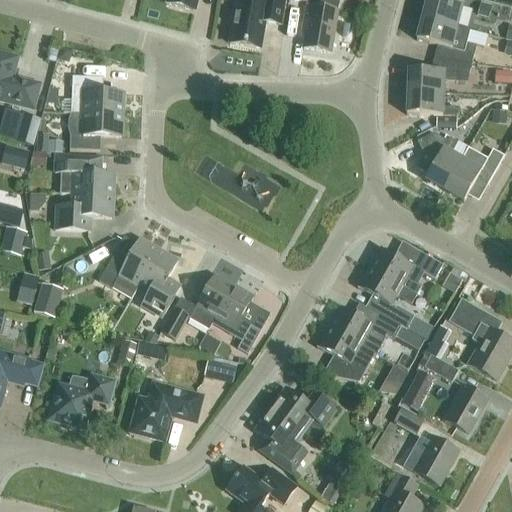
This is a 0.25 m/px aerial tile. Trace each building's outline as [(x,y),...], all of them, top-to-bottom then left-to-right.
[(166,0),(166,5),(195,13),(197,0),(166,0)] [(237,0),(229,45),(260,50),(264,23),(280,26),(284,0),(237,0)] [(290,0),(290,1),(306,4),(303,24),(307,24),(302,50),(330,55),(337,14),(339,0),(290,0)] [(432,0),(426,0),(421,20),(467,32),(472,12),(461,9),(462,7),(432,0)] [(467,32),(421,20),(416,42),(444,49),(440,61),(471,65),(476,47),(464,44),(467,32)] [(12,79),(17,59),(0,54),(0,102),(32,111),(39,86),(12,79)] [(440,61),(439,73),(407,72),(407,94),(443,95),(443,83),(467,84),(471,65),(440,61)] [(511,86),(511,82),(511,73),(495,72),(494,85),(511,86)] [(63,115),(70,115),(122,117),(123,95),(102,94),(103,80),(72,78),(71,103),(63,102),(61,104),(61,112),(63,115)] [(442,108),(443,95),(407,94),(406,116),(455,118),(455,109),(442,108)] [(122,117),(70,115),(68,122),(67,130),(70,137),(69,151),(99,153),(100,138),(121,139),(122,117)] [(16,143),(33,148),(40,121),(24,116),(16,143)] [(436,120),(436,129),(455,130),(455,120),(436,120)] [(429,153),(438,158),(425,182),(444,193),(461,161),(451,155),(457,144),(449,139),(447,142),(433,135),(416,143),(423,156),(429,153)] [(37,137),(36,153),(58,155),(59,143),(48,142),(48,138),(37,137)] [(6,147),(2,161),(14,164),(12,168),(24,171),(29,153),(6,147)] [(463,204),(476,180),(487,186),(503,158),(492,152),(487,161),(468,150),(461,161),(444,193),(463,204)] [(60,174),(60,197),(72,197),(112,199),(113,176),(101,176),(102,159),(54,157),(53,174),(60,174)] [(72,197),(71,208),(55,207),(54,232),(90,234),(90,220),(111,221),(112,199),(72,197)] [(8,230),(3,252),(20,257),(26,234),(8,230)] [(138,288),(158,252),(139,241),(129,259),(116,252),(99,284),(111,291),(114,286),(133,298),(139,288),(138,288)] [(413,268),(380,249),(368,269),(416,297),(417,297),(422,287),(414,283),(420,272),(435,281),(443,267),(421,254),(413,268)] [(178,263),(158,252),(138,288),(139,288),(149,294),(141,308),(162,320),(180,289),(167,281),(178,263)] [(38,272),(51,270),(48,254),(36,256),(38,272)] [(391,309),(392,307),(397,297),(411,305),(416,297),(368,269),(357,289),(390,308),(391,309)] [(443,288),(459,297),(467,283),(451,274),(443,288)] [(39,280),(24,276),(21,287),(36,291),(39,280)] [(209,331),(214,321),(233,288),(213,276),(195,308),(180,299),(160,334),(175,343),(188,320),(209,331)] [(41,285),(34,314),(47,318),(55,289),(41,285)] [(251,327),(241,321),(253,299),(233,288),(214,321),(231,331),(228,336),(241,344),(237,351),(248,356),(260,334),(250,328),(251,327)] [(511,344),(495,335),(502,323),(461,300),(448,322),(474,337),(471,341),(480,346),(468,367),(496,383),(511,354),(511,344)] [(406,332),(414,319),(392,307),(391,309),(390,308),(384,320),(406,332)] [(378,316),(372,328),(339,309),(327,329),(374,355),(376,357),(387,337),(393,341),(400,329),(378,316)] [(427,343),(434,330),(415,320),(407,333),(427,343)] [(357,384),(364,373),(374,355),(327,329),(316,349),(333,358),(324,374),(334,380),(357,384)] [(214,358),(222,345),(207,336),(196,355),(214,358)] [(130,370),(136,346),(122,342),(116,366),(130,370)] [(139,361),(166,362),(166,346),(139,346),(139,361)] [(30,362),(7,355),(0,353),(0,408),(8,380),(37,388),(43,366),(30,362)] [(451,385),(458,372),(431,358),(424,370),(451,385)] [(229,383),(233,368),(217,364),(213,379),(229,383)] [(386,390),(400,394),(406,371),(392,367),(386,390)] [(58,386),(48,422),(84,432),(92,403),(108,407),(114,384),(91,378),(90,382),(75,379),(71,380),(68,389),(58,386)] [(204,399),(171,390),(151,385),(147,401),(138,399),(129,435),(165,445),(171,420),(197,426),(204,399)] [(468,436),(487,401),(463,388),(443,423),(468,436)] [(270,412),(302,436),(312,422),(323,430),(336,411),(314,395),(306,406),(285,391),(270,412)] [(393,425),(415,437),(424,422),(402,409),(393,425)] [(293,449),(302,436),(270,412),(254,433),(276,448),(269,458),(290,474),(303,457),(293,449)] [(438,488),(458,454),(428,437),(421,448),(426,450),(412,474),(438,488)] [(332,508),(354,474),(337,464),(327,479),(337,485),(325,503),(332,508)] [(257,511),(269,496),(283,507),(296,489),(275,473),(265,485),(243,469),(226,492),(245,506),(240,511),(257,511)] [(420,511),(423,508),(410,501),(417,488),(396,477),(383,500),(387,503),(382,511),(420,511)] [(328,511),(330,510),(316,501),(309,511),(328,511)]
